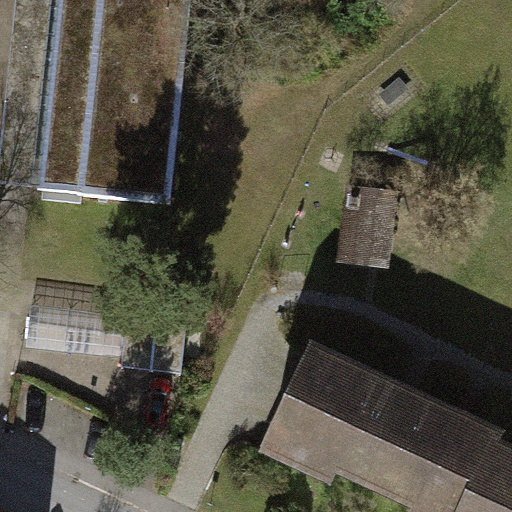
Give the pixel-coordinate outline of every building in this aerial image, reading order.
[(16,0),(0,148),(0,186),(40,190),(59,0),(16,0)] [(59,0),(40,190),(170,203),(189,0),(59,0)] [(129,314),(124,368),(181,374),(186,320),(129,314)] [(257,465),(361,511),(467,511),(490,462),(495,450),(302,364),(257,465)] [(511,511),(511,472),(490,462),(467,511),(511,511)]
